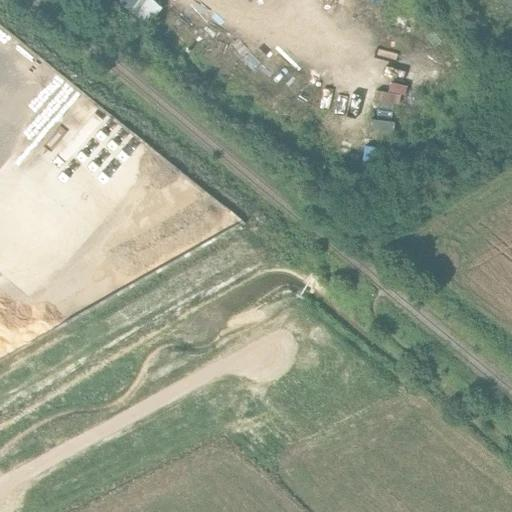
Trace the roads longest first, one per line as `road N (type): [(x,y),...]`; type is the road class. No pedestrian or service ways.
road 1 (track): [(511,444),(366,321)]
road 2 (track): [(511,158),(392,235)]
